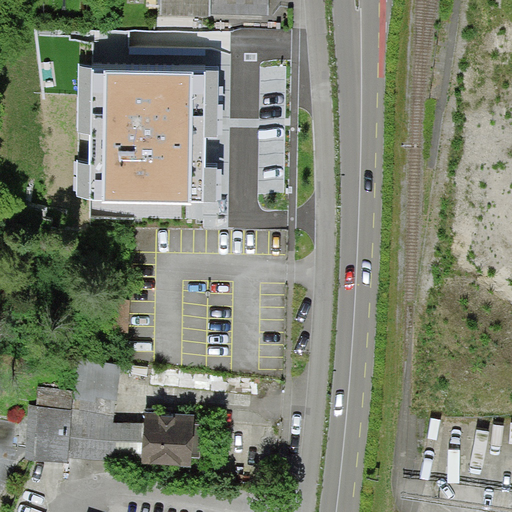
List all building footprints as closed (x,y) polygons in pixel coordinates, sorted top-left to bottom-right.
[(162,0),(162,14),(212,15),(212,0),(162,0)] [(123,155),(122,189),(178,190),(211,191),(213,138),(196,138),(197,122),(206,122),(207,88),(185,87),(186,78),(228,80),(228,97),(238,97),(237,114),(281,115),(282,106),(288,106),(290,53),(247,51),(247,36),(218,35),(217,55),(109,52),(108,100),(148,101),(146,156),(123,155)] [(75,390),(75,400),(115,403),(119,364),(80,359),(75,390)] [(75,390),(38,387),(37,405),(29,404),(25,460),(69,463),(69,457),(141,463),(144,423),(113,421),(115,403),(75,400),(75,390)] [(144,423),(141,463),(191,467),(195,415),(145,412),(144,423)] [(0,494),(15,459),(0,453),(0,494)]
